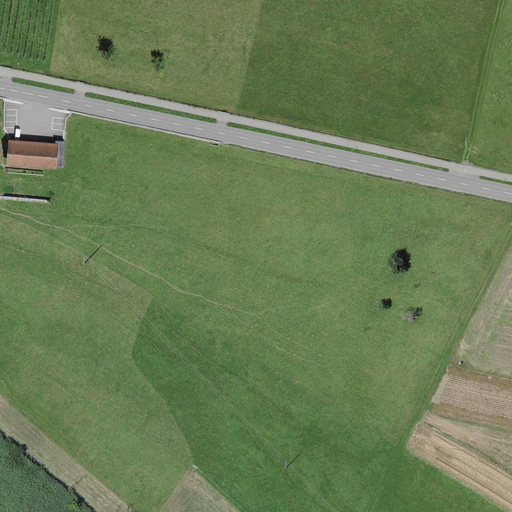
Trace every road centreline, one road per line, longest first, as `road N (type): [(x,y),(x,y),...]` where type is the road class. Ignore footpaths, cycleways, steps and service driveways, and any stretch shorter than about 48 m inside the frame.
road 1 (secondary): [(511,193),(0,88)]
road 2 (track): [(367,511),(511,223)]
